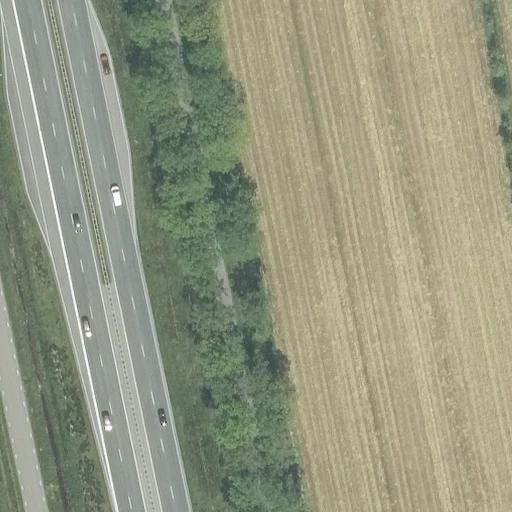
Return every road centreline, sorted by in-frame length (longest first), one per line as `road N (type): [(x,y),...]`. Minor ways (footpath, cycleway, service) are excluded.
road 1 (trunk): [(26,0),(131,511)]
road 2 (trunk): [(174,511),(69,0)]
road 3 (unclassified): [(266,511),(161,0)]
road 4 (unclassified): [(0,333),(36,511)]
